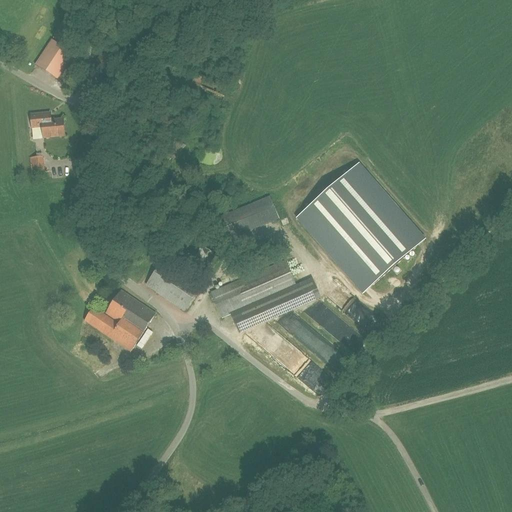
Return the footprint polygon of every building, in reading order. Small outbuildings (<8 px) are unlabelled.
[(36,65),(58,79),(74,55),(59,45),(52,40),(36,65)] [(106,88),(104,92),(102,96),(115,101),(119,93),(106,88)] [(44,138),(65,136),(63,120),(51,121),(50,114),(31,116),(33,128),(43,127),(44,138)] [(158,148),(171,160),(173,161),(185,147),(172,134),(158,148)] [(44,173),(43,158),(31,158),(33,174),(44,173)] [(391,270),(396,265),(404,259),(413,251),(424,241),(358,165),(298,218),(364,294),(391,270)] [(222,240),(276,219),(266,196),(213,217),(222,240)] [(146,286),(184,311),(200,287),(163,261),(146,286)] [(313,278),(295,284),(285,261),(212,293),(223,318),(231,315),(239,335),(321,299),(313,278)] [(131,352),(156,314),(121,291),(105,316),(94,308),(84,322),(131,352)]
